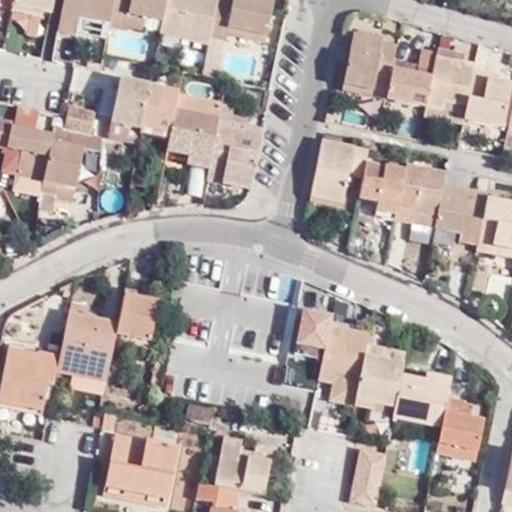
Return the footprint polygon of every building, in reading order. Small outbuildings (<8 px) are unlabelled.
[(0,0),(0,9),(10,12),(10,8),(11,0),(0,0)] [(11,0),(10,8),(50,17),(52,0),(11,0)] [(73,37),(77,19),(110,26),(115,0),(63,0),(57,33),(73,37)] [(115,0),(110,26),(124,29),(125,26),(127,15),(141,17),(160,21),(164,0),(115,0)] [(180,36),(208,42),(208,39),(215,0),(164,0),(160,21),(158,32),(180,36)] [(259,44),(267,4),(245,0),(215,0),(208,39),(223,41),(224,37),(259,44)] [(10,12),(9,15),(49,24),(50,17),(10,8),(10,12)] [(125,26),(139,28),(141,17),(127,15),(125,26)] [(157,37),(180,41),(180,36),(158,32),(157,37)] [(367,88),(368,83),(385,86),(388,70),(393,47),(376,43),(377,37),(349,32),(339,83),(367,88)] [(385,86),(382,99),(422,107),(432,59),(433,52),(417,49),(411,74),(388,70),(385,86)] [(441,116),(441,110),(461,114),(468,74),(470,67),(432,59),(422,107),(421,112),(441,116)] [(461,114),(460,116),(465,117),(473,75),(468,74),(461,114)] [(482,120),(481,127),(503,131),(504,127),(511,85),(511,83),(473,75),(465,117),(482,120)] [(367,94),(367,88),(339,83),(339,89),(367,94)] [(173,111),(176,95),(118,84),(109,125),(134,130),(168,137),(173,111)] [(89,137),(94,113),(67,107),(62,131),(89,137)] [(217,120),(173,111),(168,137),(166,150),(186,154),(209,159),(217,120)] [(231,121),(218,118),(217,120),(209,159),(208,166),(206,175),(251,185),(260,136),(229,130),(231,121)] [(260,136),(262,127),(231,121),(229,130),(260,136)] [(12,176),(39,182),(47,143),(48,139),(7,130),(8,124),(0,122),(0,151),(16,155),(12,176)] [(133,136),(134,130),(109,125),(108,132),(133,136)] [(365,151),(319,141),(308,194),(336,199),(341,174),(359,178),(363,162),(365,151)] [(53,193),(55,187),(71,190),(80,150),(47,143),(40,181),(37,193),(53,196),(53,193)] [(186,154),(185,162),(208,166),(209,159),(186,154)] [(392,222),(402,169),(363,162),(359,178),(355,201),(380,205),(377,219),(392,222)] [(441,174),(403,167),(402,169),(392,222),(407,225),(409,216),(432,221),(439,182),(441,174)] [(205,182),(250,191),(251,185),(206,175),(205,182)] [(456,231),(455,238),(473,241),(482,199),(484,191),(439,182),(432,221),(431,226),(456,231)] [(53,193),(70,197),(71,190),(55,187),(53,193)] [(49,213),(53,196),(37,193),(32,210),(49,213)] [(511,248),(511,204),(482,199),(473,241),(471,251),(487,254),(489,244),(511,248)] [(355,201),(352,214),(377,219),(380,205),(355,201)] [(430,229),(431,226),(432,221),(409,216),(407,225),(430,229)] [(511,248),(489,244),(487,254),(511,257),(511,248)] [(135,300),(137,294),(123,291),(117,326),(113,346),(126,348),(128,339),(149,343),(156,303),(135,300)] [(156,303),(157,298),(137,294),(135,300),(156,303)] [(113,346),(117,326),(66,316),(58,357),(55,372),(106,381),(106,378),(109,362),(113,346)] [(357,324),(327,318),(325,326),(356,332),(357,324)] [(356,332),(325,326),(314,380),(354,388),(362,344),(364,334),(356,332)] [(126,348),(147,353),(149,343),(128,339),(126,348)] [(398,371),(402,353),(362,344),(354,388),(393,396),(397,379),(398,371)] [(33,357),(5,352),(3,359),(32,364),(33,357)] [(0,404),(40,412),(45,385),(52,387),(55,372),(58,357),(34,353),(33,357),(32,364),(3,359),(0,377),(0,404)] [(123,381),(126,365),(109,362),(106,378),(123,381)] [(397,379),(419,383),(421,376),(398,371),(397,379)] [(436,431),(443,400),(446,381),(421,376),(419,383),(397,379),(393,396),(392,404),(388,421),(436,431)] [(354,388),(352,395),(392,404),(393,396),(354,388)] [(96,411),(99,399),(89,397),(87,409),(96,411)] [(436,431),(432,454),(447,457),(450,448),(482,454),(488,423),(466,418),(455,416),(458,406),(458,403),(443,400),(436,431)] [(186,403),(184,419),(209,421),(211,405),(186,403)] [(0,409),(40,416),(40,412),(0,404),(0,409)] [(466,418),(467,408),(458,406),(455,416),(466,418)] [(112,431),(114,416),(103,414),(101,429),(112,431)] [(178,448),(117,437),(109,488),(170,499),(178,448)] [(239,440),(221,437),(212,487),(235,492),(262,497),(271,446),(255,443),(253,454),(252,461),(236,459),(237,451),(239,440)] [(397,469),(425,472),(429,440),(401,437),(397,469)] [(450,448),(447,457),(480,464),(482,454),(450,448)] [(361,461),(382,463),(383,451),(362,449),(361,461)] [(253,454),(237,451),(236,459),(252,461),(253,454)] [(511,452),(509,452),(502,490),(511,492),(511,452)] [(212,487),(197,484),(194,500),(209,503),(231,507),(235,492),(212,487)] [(107,496),(168,507),(170,499),(109,488),(107,496)] [(511,504),(511,492),(502,490),(499,502),(511,504)] [(230,511),(231,507),(209,503),(208,507),(230,511)]
